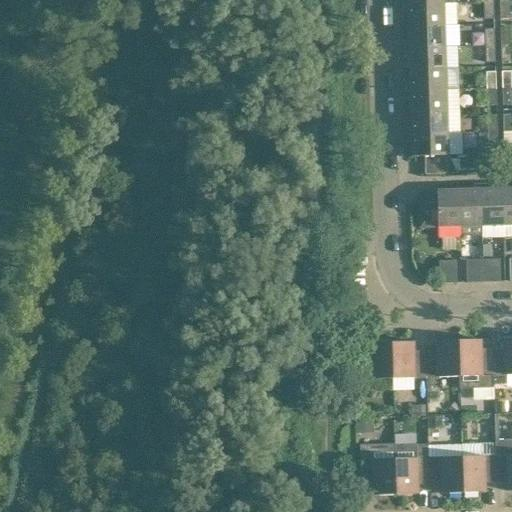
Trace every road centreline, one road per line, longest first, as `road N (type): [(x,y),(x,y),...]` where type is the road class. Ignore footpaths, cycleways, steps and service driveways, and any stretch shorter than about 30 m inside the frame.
road 1 (track): [(0,464),(110,0)]
road 2 (residential): [(380,0),(388,261),(403,292),(439,307),(511,305)]
